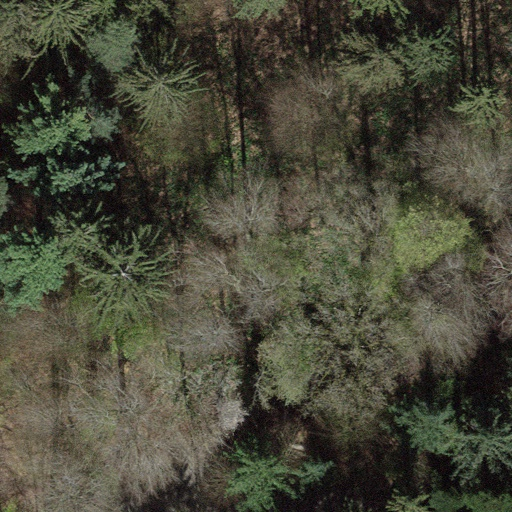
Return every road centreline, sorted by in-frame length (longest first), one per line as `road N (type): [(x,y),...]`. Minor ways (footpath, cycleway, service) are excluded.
road 1 (track): [(511,298),(153,460),(0,492)]
road 2 (unclassified): [(88,511),(153,460),(357,487),(511,479)]
